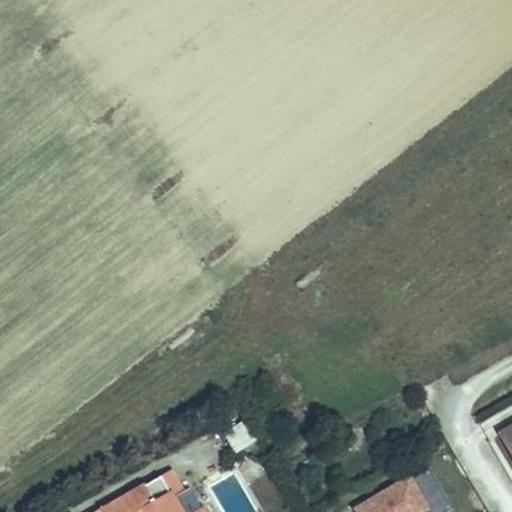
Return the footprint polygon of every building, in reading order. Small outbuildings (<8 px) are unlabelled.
[(260,445),(243,412),(223,422),(240,456),(260,445)] [(511,428),(501,435),(511,453),(511,428)] [(347,449),(360,441),(353,431),(341,438),(347,449)] [(449,511),(453,510),(428,468),(356,510),(357,511),(449,511)] [(180,511),(173,498),(182,493),(170,472),(101,511),(180,511)] [(203,511),(190,488),(182,493),(173,498),(180,511),(203,511)]
